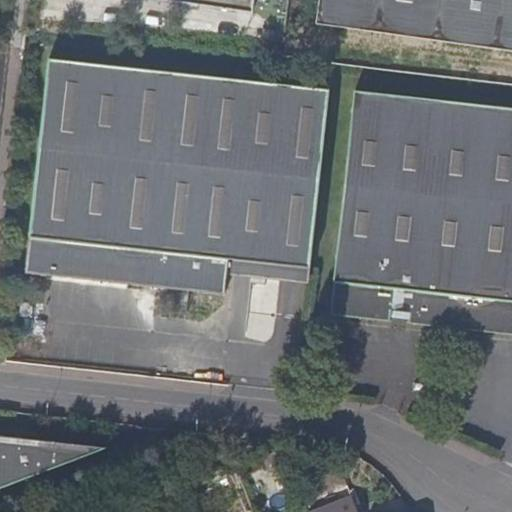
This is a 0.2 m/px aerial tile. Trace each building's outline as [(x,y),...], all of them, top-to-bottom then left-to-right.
[(163,0),(252,13),(254,0),(163,0)] [(511,0),(319,0),(316,23),(511,51),(511,0)] [(329,89),(49,59),(27,273),(225,294),(227,275),(229,259),(312,268),(329,89)] [(511,108),(354,91),(334,282),(335,282),(332,314),(390,320),(392,310),(411,312),(410,323),(511,333),(511,108)] [(312,268),(229,259),(227,275),(310,284),(312,268)] [(0,487),(39,472),(43,440),(0,435),(0,487)] [(106,447),(43,440),(39,472),(106,447)] [(358,511),(352,496),(310,511),(358,511)]
